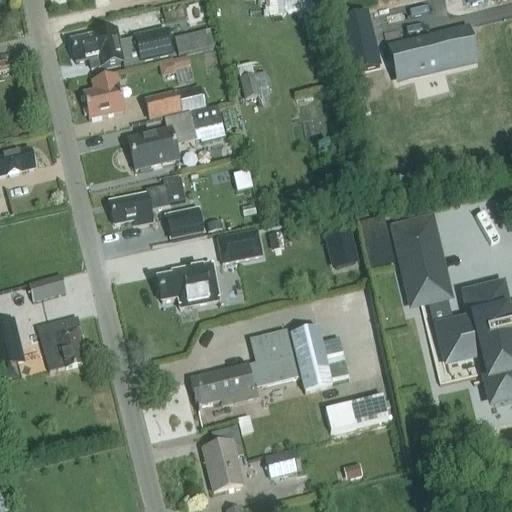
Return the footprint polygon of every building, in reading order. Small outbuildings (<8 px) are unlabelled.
[(133,41),(120,44),(117,32),(71,42),(76,65),(89,62),(90,65),(92,68),(94,70),(97,71),(122,65),(123,71),(141,67),(140,66),(172,59),(166,32),(133,39),(133,41)] [(212,50),(209,34),(186,39),(190,55),(212,50)] [(453,38),(390,54),(398,84),(460,69),(453,38)] [(161,64),(162,76),(192,73),(191,60),(161,64)] [(0,65),(0,77),(9,76),(7,64),(0,65)] [(259,99),(254,77),(239,81),(245,103),(259,99)] [(89,86),(91,94),(83,96),(89,122),(124,114),(117,80),(89,86)] [(145,103),(149,122),(201,110),(197,94),(177,99),(176,96),(145,103)] [(127,143),(134,172),(177,162),(173,144),(195,139),(193,134),(221,127),(217,109),(189,116),(164,122),(167,134),(127,143)] [(16,130),(12,130),(9,133),(8,137),(11,141),(16,141),(19,138),(19,133),(16,130)] [(30,154),(19,156),(10,148),(0,150),(0,180),(5,179),(6,180),(19,177),(19,176),(34,173),(30,154)] [(208,157),(207,156),(206,155),(204,155),(203,155),(201,155),(200,156),(199,156),(198,157),(197,159),(196,160),(196,162),(196,163),(196,165),(197,166),(198,167),(199,168),(201,169),(202,169),(203,169),(205,169),(206,168),(208,167),(209,166),(210,165),(210,164),(210,162),(210,161),(210,159),(209,158),(208,157)] [(245,175),(237,177),(238,183),(245,182),(247,181),(245,175)] [(117,203),(109,205),(110,212),(114,228),(133,224),(134,229),(152,225),(149,214),(169,210),(168,208),(185,204),(180,181),(162,185),(163,190),(145,193),(146,197),(117,203)] [(166,219),(171,243),(202,236),(197,213),(166,219)] [(221,233),(219,224),(207,227),(209,235),(221,233)] [(511,317),(504,319),(502,309),(498,310),(493,293),(473,298),(477,315),(473,316),(474,321),(452,326),(429,229),(396,237),(412,305),(426,301),(435,337),(442,336),(448,363),(481,355),(482,357),(483,357),(494,403),(511,398),(511,354),(511,350),(511,349),(511,317)] [(217,243),(222,267),(261,260),(256,235),(217,243)] [(280,237),(268,239),(271,250),(282,248),(280,237)] [(179,313),(218,305),(211,267),(172,275),(173,279),(157,282),(161,306),(177,303),(179,313)] [(61,279),(28,288),(32,306),(66,297),(61,279)] [(65,372),(83,367),(80,358),(86,357),(79,330),(77,330),(76,323),(38,332),(45,354),(60,350),(65,371),(65,372)] [(8,326),(0,327),(0,369),(17,365),(8,326)] [(319,331),(293,337),(307,396),(333,389),(319,331)] [(248,368),(191,382),(198,409),(234,401),(235,406),(258,400),(255,391),(300,381),(289,334),(251,343),(257,369),(249,371),(248,368)] [(214,448),(211,449),(201,451),(212,495),(242,487),(235,459),(242,457),(236,430),(211,437),(214,448)] [(301,472),(296,453),(266,461),(271,480),(301,472)] [(361,480),(358,468),(346,471),(349,483),(361,480)] [(0,502),(0,511),(9,511),(7,501),(0,502)]
